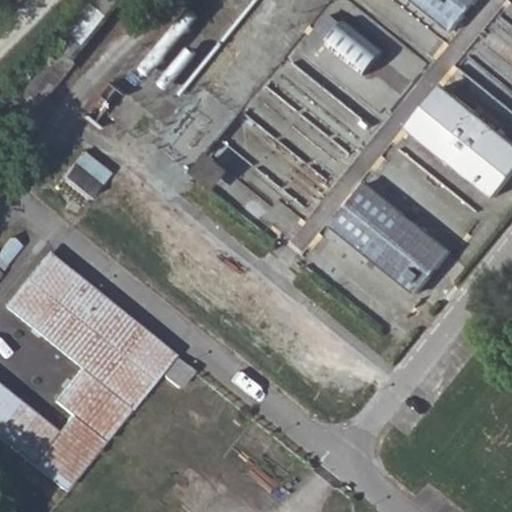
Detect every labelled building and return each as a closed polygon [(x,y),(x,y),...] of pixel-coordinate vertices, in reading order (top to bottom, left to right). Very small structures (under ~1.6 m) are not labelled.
[(0,120),(102,0),(84,0),(40,46),(0,84),(0,120)] [(319,20),(332,2),(329,0),(315,0),(308,11),(319,20)] [(336,0),(333,0),(332,2),(319,20),(319,24),(357,54),(375,30),(336,0)] [(430,0),(441,9),(448,0),(430,0)] [(488,177),(511,145),(511,130),(434,66),(402,106),(488,177)] [(201,171),(215,152),(194,132),(178,150),(201,171)] [(77,181),(88,166),(61,143),(49,157),(77,181)] [(328,389),(357,354),(109,152),(82,185),(328,389)] [(405,275),(441,233),(357,163),(322,204),(405,275)] [(5,237),(0,241),(0,250),(6,255),(14,246),(5,237)] [(0,444),(46,480),(154,341),(41,256),(5,303),(67,354),(41,388),(57,402),(39,424),(0,392),(0,444)] [(167,372),(181,354),(165,340),(149,357),(167,372)]
